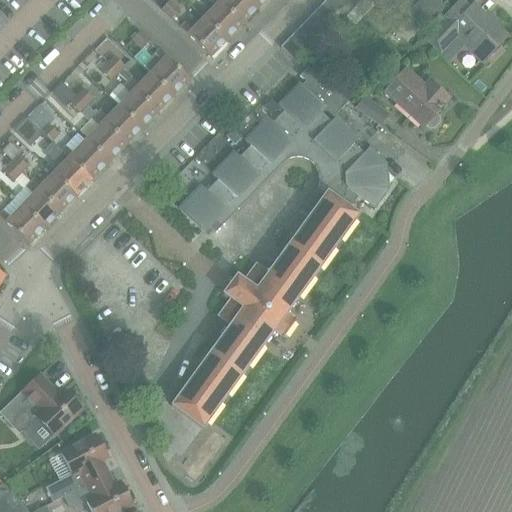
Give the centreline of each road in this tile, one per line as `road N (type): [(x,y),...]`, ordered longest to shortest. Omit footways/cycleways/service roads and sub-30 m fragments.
road 1 (residential): [(159,511),(32,275)]
road 2 (tertiary): [(32,275),(213,85)]
road 3 (residential): [(416,201),(511,92)]
road 4 (tertiary): [(213,85),(121,0)]
